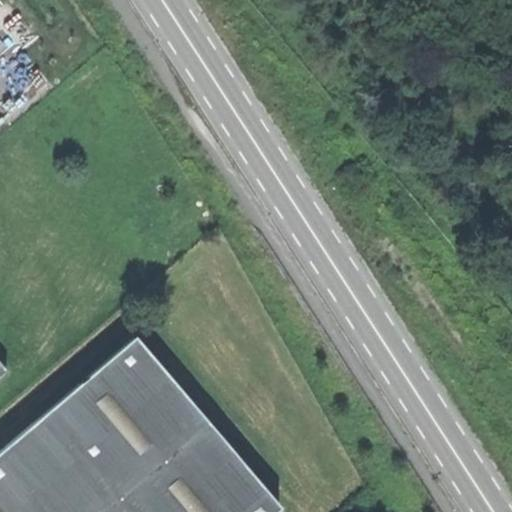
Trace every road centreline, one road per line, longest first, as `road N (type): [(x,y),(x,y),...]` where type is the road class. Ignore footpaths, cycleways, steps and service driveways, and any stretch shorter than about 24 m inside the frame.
road 1 (primary): [(160,0),(489,511)]
road 2 (track): [(511,422),(389,246),(353,231),(307,227)]
